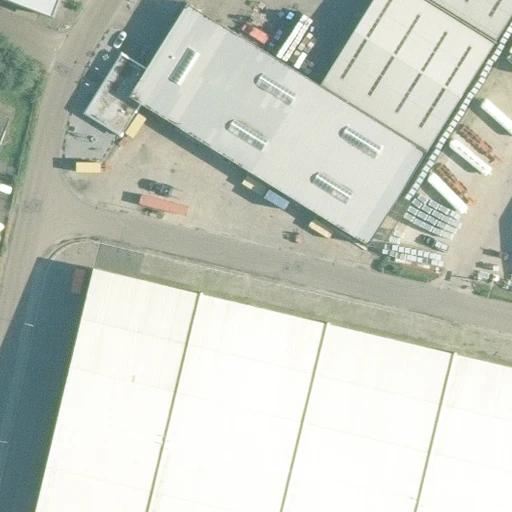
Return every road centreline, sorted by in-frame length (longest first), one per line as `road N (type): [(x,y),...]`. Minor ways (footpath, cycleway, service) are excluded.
road 1 (unclassified): [(511,318),(34,206)]
road 2 (unclassified): [(34,206),(53,99),(105,0)]
road 3 (unclassified): [(0,354),(34,206)]
